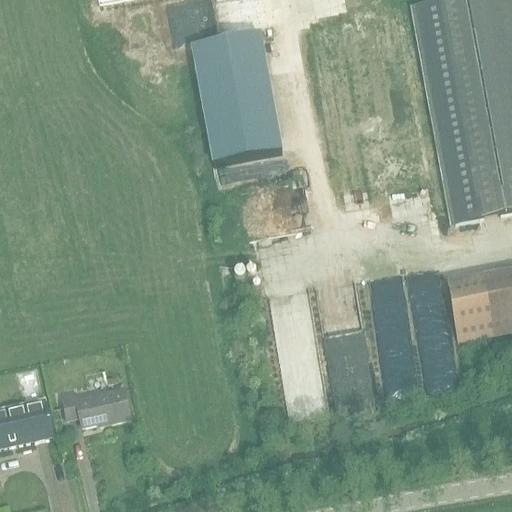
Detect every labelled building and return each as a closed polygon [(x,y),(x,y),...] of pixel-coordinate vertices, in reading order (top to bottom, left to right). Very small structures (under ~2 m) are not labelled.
[(511,0),(469,0),(415,10),(412,0),(311,0),(357,246),(511,217),(511,0)] [(260,38),(191,51),(213,169),(282,156),(260,38)] [(511,273),(447,285),(448,293),(456,344),(479,340),(511,334),(511,273)] [(111,428),(130,423),(123,393),(76,404),(74,397),(61,399),(67,424),(79,422),(82,432),(110,425),(111,428)] [(0,452),(53,441),(46,411),(31,414),(33,422),(13,427),(9,411),(0,412),(0,452)]
